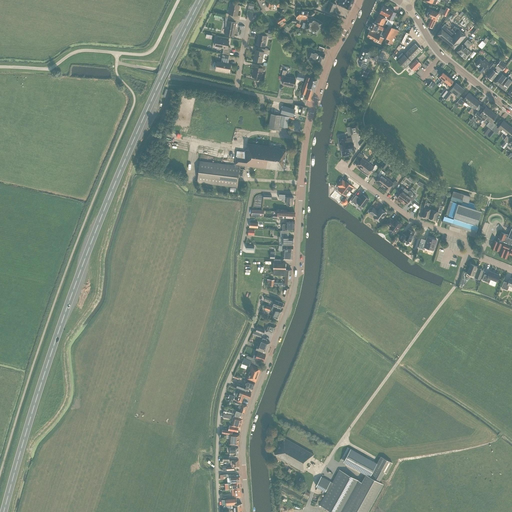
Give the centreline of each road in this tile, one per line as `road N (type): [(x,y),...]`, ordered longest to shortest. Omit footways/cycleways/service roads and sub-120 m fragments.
road 1 (trunk): [(4,511),(94,232),(200,0)]
road 2 (tertiary): [(244,472),(250,408),(297,274),(302,193)]
road 3 (residential): [(349,428),(453,288),(466,255)]
road 4 (track): [(370,511),(399,460),(490,443),(511,417)]
road 5 (residential): [(216,472),(221,400),(262,297)]
road 6 (unclassified): [(157,43),(141,54),(82,50),(44,69),(0,68)]
road 7 (residential): [(466,255),(460,236),(411,219),(340,166)]
road 8 (residential): [(313,105),(235,90),(249,14)]
road 9 (tertiary): [(511,111),(436,50),(410,8)]
